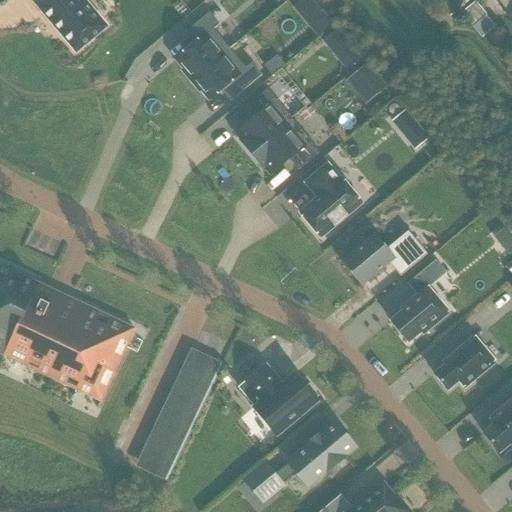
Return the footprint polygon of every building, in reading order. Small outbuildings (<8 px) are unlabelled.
[(86,0),(34,0),(77,50),(107,24),(86,0)] [(311,0),(301,0),(293,7),(318,36),(332,24),(311,0)] [(475,29),(482,37),(495,26),(486,15),(487,14),(475,0),(461,12),(475,29)] [(511,0),(498,0),(507,11),(511,6),(511,0)] [(220,25),(210,13),(185,33),(195,45),(175,61),(183,70),(182,71),(191,82),(230,49),(214,30),(220,25)] [(246,69),(230,49),(191,82),(200,92),(201,91),(209,101),(228,85),(238,96),(262,76),(252,64),(246,69)] [(277,56),(266,66),(272,74),(284,64),(277,56)] [(366,62),(355,70),(376,95),(386,86),(366,62)] [(253,156),(294,121),(268,90),(247,108),(256,119),(238,133),(244,141),(242,142),(253,156)] [(320,153),(294,121),(253,156),(264,169),(267,167),(273,175),(290,160),(299,171),(320,153)] [(362,204),(327,164),(304,183),(317,198),(299,212),(321,238),(362,204)] [(428,254),(409,231),(388,248),(375,234),(342,262),(362,286),(390,264),(401,277),(428,254)] [(423,334),(449,313),(428,289),(446,273),(436,261),(407,285),(417,296),(402,309),(404,311),(391,322),(408,343),(421,332),(423,334)] [(0,352),(101,401),(135,328),(0,264),(0,352)] [(446,365),(434,374),(448,391),(459,382),(465,389),(496,363),(474,337),(444,362),(446,365)] [(210,371),(219,375),(224,364),(215,360),(210,371)] [(266,367),(240,389),(256,408),(254,409),(277,436),(317,402),(315,399),(318,397),(309,386),(306,389),(294,375),(282,386),(266,367)] [(219,375),(210,371),(206,380),(215,384),(219,375)] [(215,384),(206,380),(201,389),(210,393),(215,384)] [(201,389),(197,398),(206,402),(210,393),(201,389)] [(193,407),(202,411),(206,402),(197,398),(193,407)] [(495,424),(484,434),(500,454),(511,444),(511,445),(511,400),(490,419),(495,424)] [(202,411),(193,407),(189,416),(198,420),(202,411)] [(184,425),(193,429),(198,420),(189,416),(184,425)] [(355,448),(335,424),(289,463),(309,487),(355,448)] [(184,425),(180,434),(189,438),(193,429),(184,425)] [(176,443),(185,448),(189,438),(180,434),(176,443)] [(171,452),(180,457),(185,448),(176,443),(171,452)] [(180,457),(171,452),(167,461),(176,466),(180,457)] [(163,470),(172,475),(176,466),(167,461),(163,470)] [(265,461),(242,480),(263,504),(286,485),(265,461)] [(168,482),(172,475),(163,470),(159,478),(168,482)] [(409,511),(396,497),(394,498),(383,486),(353,511),(341,497),(323,511),(409,511)]
